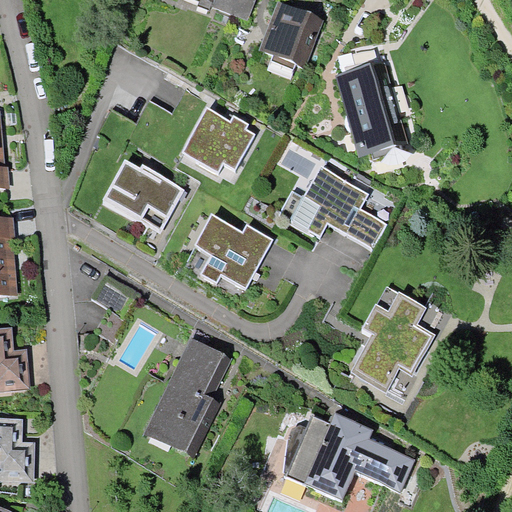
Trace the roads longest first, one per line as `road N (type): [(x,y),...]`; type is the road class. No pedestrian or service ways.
road 1 (track): [(476,0),(511,52),(511,480),(498,511)]
road 2 (residential): [(49,223),(245,331),(284,322),(323,254)]
road 3 (residential): [(74,511),(49,223)]
road 4 (residential): [(49,223),(5,0)]
